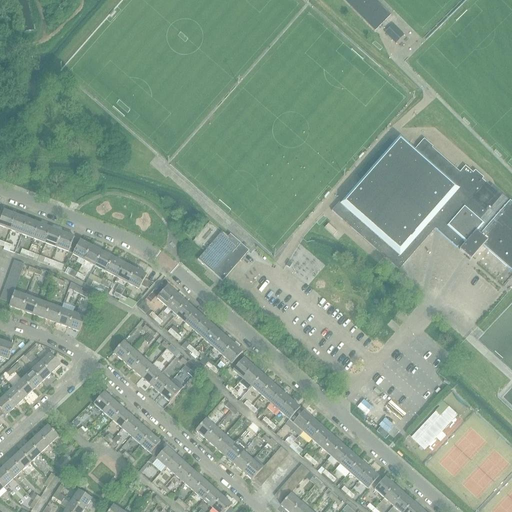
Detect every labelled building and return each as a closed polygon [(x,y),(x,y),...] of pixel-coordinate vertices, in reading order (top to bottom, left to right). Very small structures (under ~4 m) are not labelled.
[(343,0),(374,31),(390,15),(375,0),(343,0)] [(400,38),(389,27),(384,32),(395,43),(400,38)] [(331,211),(342,221),(351,228),(352,226),(354,227),(360,233),(359,234),(357,233),(357,234),(369,244),(370,244),(369,243),(370,241),(377,248),(376,250),(398,270),(437,226),(439,228),(443,231),(441,234),(456,247),(463,239),(466,241),(467,242),(482,223),(477,219),(481,214),(468,202),(469,201),(461,194),(461,193),(452,185),(452,186),(449,184),(450,183),(413,151),(399,139),(395,144),(389,139),(356,177),(362,182),(354,191),(344,203),(341,200),(331,211)] [(423,140),(413,151),(450,183),(449,184),(452,186),(452,185),(461,193),(461,194),(469,201),(468,202),(481,214),(477,219),(482,223),(467,242),(466,241),(459,249),(467,256),(470,259),(482,245),(511,271),(511,202),(492,185),(490,187),(482,179),(483,177),(479,174),(475,170),(473,173),(465,166),(460,172),(423,140)] [(0,219),(0,226),(10,230),(16,215),(3,210),(0,219)] [(16,215),(10,230),(21,234),(27,219),(16,215)] [(27,219),(21,234),(33,239),(39,224),(27,219)] [(337,231),(328,223),(324,227),(333,235),(337,231)] [(39,224),(33,239),(44,243),(50,228),(39,224)] [(50,228),(44,243),(56,248),(62,232),(50,228)] [(208,269),(217,277),(222,281),(249,251),(230,234),(229,236),(223,230),(197,259),(197,260),(208,269)] [(62,232),(56,248),(68,252),(69,250),(74,237),(62,232)] [(84,260),(91,246),(80,240),(74,237),(69,250),(73,253),(72,254),(84,260)] [(91,246),(84,260),(94,266),(102,252),(91,246)] [(102,252),(94,266),(105,272),(113,258),(102,252)] [(113,258),(105,272),(116,278),(124,263),(113,258)] [(14,260),(12,266),(22,270),(24,264),(14,260)] [(124,263),(116,278),(123,282),(127,284),(135,269),(124,263)] [(12,266),(9,271),(20,275),(22,270),(12,266)] [(71,269),(69,273),(68,274),(74,278),(75,276),(77,272),(71,269)] [(135,269),(127,284),(138,290),(143,282),(146,275),(135,269)] [(9,271),(7,277),(18,281),(20,275),(9,271)] [(7,277),(5,283),(16,286),(18,281),(7,277)] [(16,286),(5,283),(3,288),(14,292),(16,286)] [(156,298),(166,306),(177,294),(167,286),(156,298)] [(3,288),(1,294),(12,297),(14,292),(3,288)] [(21,311),(26,296),(14,292),(12,297),(10,303),(9,306),(21,311)] [(12,297),(1,294),(0,297),(0,299),(10,303),(12,297)] [(177,294),(166,306),(175,315),(186,302),(177,294)] [(26,296),(21,311),(32,315),(38,300),(26,296)] [(38,300),(32,315),(44,319),(49,305),(38,300)] [(141,302),(137,307),(144,313),(149,308),(141,302)] [(186,302),(175,315),(185,323),(195,311),(186,302)] [(49,305),(44,319),(56,323),(61,309),(49,305)] [(61,309),(56,323),(67,327),(73,313),(61,309)] [(195,311),(185,323),(194,331),(205,319),(195,311)] [(73,313),(67,327),(79,332),(84,317),(73,313)] [(205,319),(194,331),(203,339),(214,327),(205,319)] [(214,327),(203,339),(213,347),(223,335),(214,327)] [(223,335),(213,347),(222,356),(233,343),(223,335)] [(1,341),(0,343),(0,356),(8,360),(13,345),(1,341)] [(113,353),(123,361),(133,350),(123,341),(113,353)] [(233,343),(222,356),(232,364),(243,352),(233,343)] [(133,350),(123,361),(132,370),(142,358),(133,350)] [(49,354),(40,362),(50,374),(60,365),(49,354)] [(142,358),(132,370),(141,378),(151,366),(142,358)] [(233,370),(242,379),(253,367),(244,358),(233,370)] [(189,361),(187,362),(185,365),(190,370),(194,365),(189,361)] [(40,362),(31,371),(41,382),(50,374),(40,362)] [(151,366),(141,378),(150,386),(161,374),(151,366)] [(253,367),(242,379),(239,383),(248,391),(252,387),(262,375),(253,367)] [(31,371),(22,379),(32,390),(41,382),(31,371)] [(161,374),(150,386),(160,394),(170,382),(161,374)] [(262,375),(252,387),(261,395),(272,383),(262,375)] [(22,379),(13,388),(23,399),(32,390),(22,379)] [(169,403),(183,387),(173,379),(170,382),(160,394),(169,403)] [(272,383),(261,395),(270,403),(281,391),(272,383)] [(13,388),(4,396),(14,407),(23,399),(13,388)] [(281,391),(270,403),(279,412),(290,399),(281,391)] [(94,404),(103,412),(114,400),(104,392),(94,404)] [(14,407),(4,396),(0,399),(0,410),(5,416),(14,407)] [(290,399),(279,412),(289,420),(300,408),(290,399)] [(114,400),(103,412),(113,420),(123,409),(114,400)] [(302,432),(313,420),(304,411),(303,412),(300,408),(289,420),(285,424),(298,436),(302,432)] [(123,409),(113,420),(122,428),(132,417),(123,409)] [(132,417),(122,428),(131,436),(141,425),(132,417)] [(196,430),(205,439),(215,427),(206,419),(196,430)] [(313,420),(302,432),(311,440),(322,428),(313,420)] [(47,425),(38,434),(49,445),(58,437),(47,425)] [(141,425),(131,436),(140,445),(151,433),(141,425)] [(215,427),(205,439),(215,447),(225,436),(215,427)] [(322,428),(311,440),(321,448),(331,436),(322,428)] [(151,433),(140,445),(150,453),(160,442),(151,433)] [(38,434),(29,442),(40,454),(49,445),(38,434)] [(225,436),(215,447),(224,455),(234,444),(225,436)] [(331,436),(321,448),(330,456),(341,444),(331,436)] [(112,439),(109,443),(118,451),(121,448),(112,439)] [(29,442),(20,451),(31,462),(40,454),(29,442)] [(234,444),(224,455),(233,464),(243,452),(234,444)] [(341,444),(330,456),(339,465),(350,452),(341,444)] [(156,459),(165,467),(176,455),(166,447),(156,459)] [(281,447),(277,452),(285,459),(289,454),(281,447)] [(20,451),(11,459),(22,471),(31,462),(20,451)] [(243,452),(233,464),(242,472),(253,460),(243,452)] [(277,452),(273,456),(282,463),(285,459),(277,452)] [(350,452),(339,465),(348,473),(359,461),(350,452)] [(176,455),(165,467),(175,475),(185,464),(176,455)] [(273,456),(269,460),(278,468),(282,463),(273,456)] [(11,459),(2,468),(13,479),(22,471),(11,459)] [(253,460),(242,472),(252,480),(254,478),(258,474),(262,469),(253,460)] [(269,460),(265,465),(274,472),(278,468),(269,460)] [(359,461),(348,473),(358,481),(368,469),(359,461)] [(185,464),(175,475),(184,483),(194,472),(185,464)] [(262,469),(270,476),(274,472),(265,465),(262,469)] [(301,465),(298,470),(306,477),(310,472),(301,465)] [(2,468),(0,469),(0,483),(4,487),(13,479),(2,468)] [(262,469),(258,474),(266,481),(270,476),(262,469)] [(368,469),(358,481),(367,489),(378,477),(368,469)] [(298,470),(294,474),(302,481),(306,477),(298,470)] [(194,472),(184,483),(193,491),(203,480),(194,472)] [(258,474),(254,478),(262,485),(266,481),(258,474)] [(294,474),(290,478),(298,486),(302,481),(294,474)] [(374,489),(383,498),(394,486),(384,477),(374,489)] [(290,478),(286,483),(294,490),(298,486),(290,478)] [(203,480),(193,491),(202,500),(213,488),(203,480)] [(286,483),(282,487),(290,494),(294,490),(286,483)] [(394,486),(383,498),(392,506),(403,494),(394,486)] [(282,487),(278,492),(286,499),(290,494),(282,487)] [(213,488),(202,500),(212,508),(222,496),(213,488)] [(78,490),(71,501),(84,509),(91,498),(78,490)] [(286,499),(278,492),(274,496),(282,503),(286,499)] [(290,494),(286,499),(282,503),(280,505),(287,511),(291,511),(300,502),(290,494)] [(403,494),(392,506),(399,511),(403,511),(412,502),(403,494)] [(222,496),(212,508),(216,511),(225,511),(232,505),(222,496)] [(71,501),(64,511),(65,511),(82,511),(84,509),(71,501)] [(300,502),(291,511),(308,511),(309,511),(300,502)] [(412,502),(403,511),(420,511),(422,510),(412,502)]
